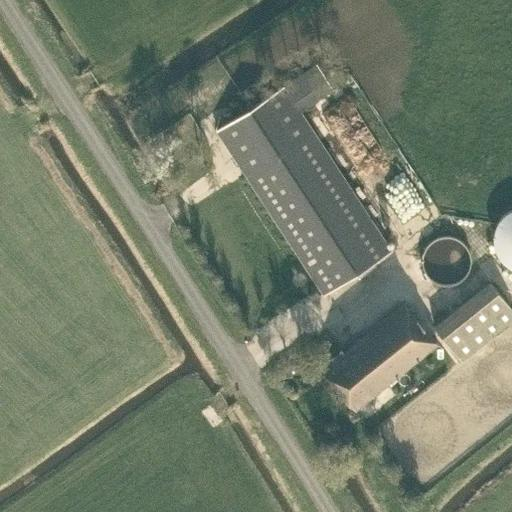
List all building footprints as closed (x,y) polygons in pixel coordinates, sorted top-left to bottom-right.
[(333,88),(317,64),(283,86),(284,87),(217,130),(323,294),(390,250),(299,110),(333,88)] [(502,219),(497,227),(495,237),(497,247),(502,256),(509,262),(511,263),(511,210),(509,212),(502,219)] [(469,269),(470,267),(470,264),(470,261),(470,259),(470,256),(470,253),(469,250),(467,248),(465,245),(463,243),(461,241),(460,240),(458,238),(454,237),(449,236),(446,236),(443,237),(440,237),(436,238),(433,240),(430,242),(428,245),(427,247),(425,249),(424,251),(424,253),(423,255),(423,257),(423,262),(424,267),(425,270),(426,273),(428,276),(431,278),(434,280),(437,282),(440,283),(443,284),(447,284),(449,284),(452,283),(456,282),(459,280),(462,278),(465,275),(467,272),(469,269)] [(434,327),(460,360),(511,318),(511,308),(491,282),(434,327)] [(322,368),(355,410),(437,344),(404,302),(342,352),(341,351),(331,359),(332,360),(322,368)]
